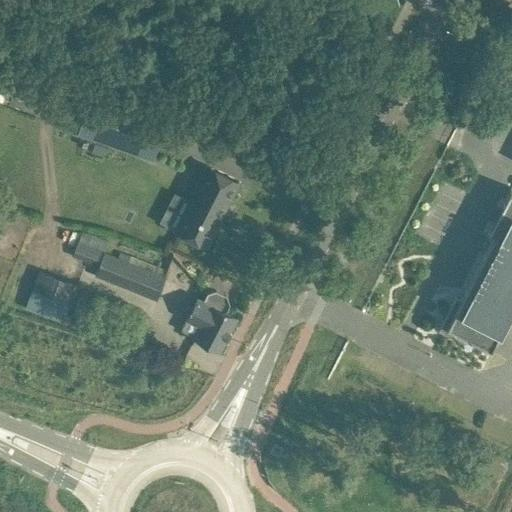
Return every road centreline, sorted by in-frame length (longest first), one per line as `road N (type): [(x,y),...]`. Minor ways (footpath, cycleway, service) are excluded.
road 1 (tertiary): [(237,394),(443,0)]
road 2 (secondary): [(128,467),(0,426)]
road 3 (secondary): [(0,443),(106,503)]
